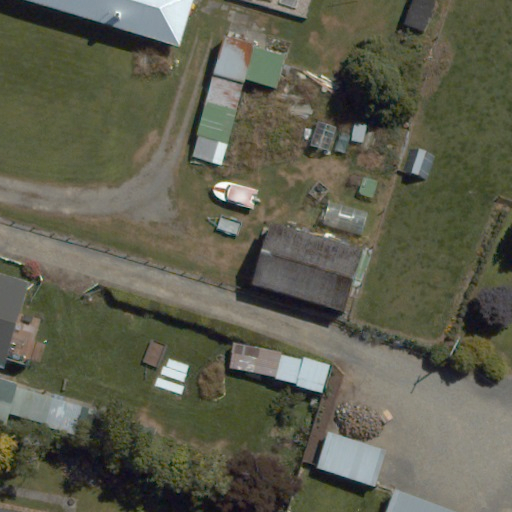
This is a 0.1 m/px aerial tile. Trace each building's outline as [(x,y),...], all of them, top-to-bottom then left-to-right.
[(30,0),(178,44),(190,0),(30,0)] [(285,55),(223,39),(192,158),(224,166),(246,82),(276,89),(285,55)] [(368,211),(330,201),(323,225),(361,236),(368,211)] [(362,250),(270,222),(252,283),(344,310),(362,250)] [(29,283),(0,274),(0,366),(4,368),(29,283)] [(0,424),(6,426),(18,385),(0,379),(0,424)] [(387,420),(344,405),(336,431),(378,445),(387,420)] [(370,485),(381,450),(328,433),(316,468),(370,485)] [(456,511),(395,489),(386,511),(456,511)]
